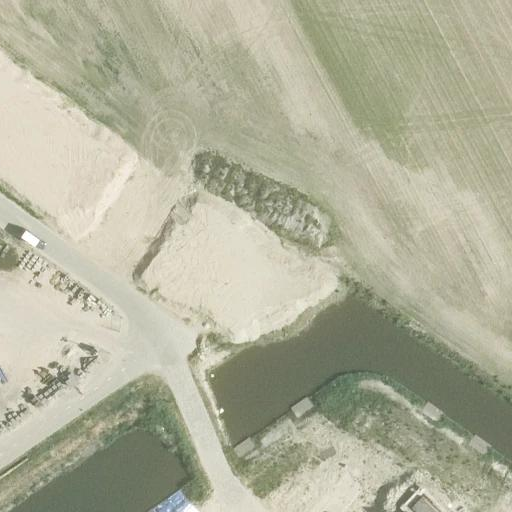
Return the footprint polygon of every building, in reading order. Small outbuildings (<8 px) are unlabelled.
[(305,426),(282,442),(300,459),(308,450),(325,466),(326,464),(330,469),(339,459),(340,460),(348,453),(347,452),(352,447),(353,448),(358,444),(357,443),(369,430),(340,403),(312,432),(305,426)] [(250,440),(234,451),(241,461),(257,449),(250,440)] [(388,440),(362,468),(374,479),(375,477),(383,484),(407,458),(388,440)] [(283,448),(252,482),(283,511),(291,511),(310,492),(292,475),(301,465),(283,448)] [(431,471),(418,485),(440,505),(447,497),(452,502),(451,503),(452,504),(453,502),(459,508),(458,510),(459,510),(460,509),(463,511),(488,511),(502,498),(461,460),(441,481),(431,471)] [(418,511),(440,511),(423,495),(412,506),(418,511)]
